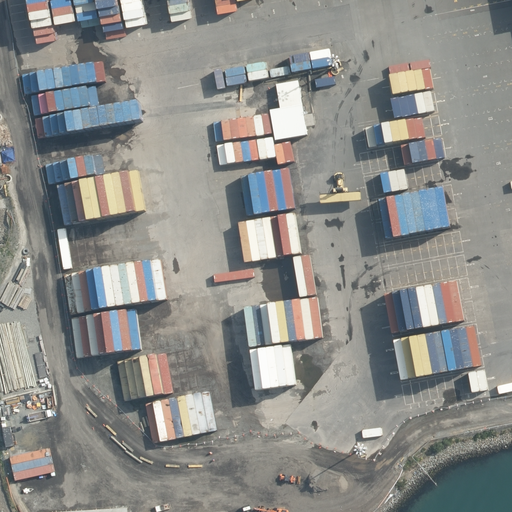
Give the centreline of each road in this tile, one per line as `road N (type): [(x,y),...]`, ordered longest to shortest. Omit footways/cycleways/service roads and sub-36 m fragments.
road 1 (unknown): [(27,166),(98,468),(124,480),(149,477),(383,426)]
road 2 (unknown): [(375,385),(356,242),(404,159)]
road 3 (unknown): [(0,0),(27,166)]
road 4 (unknown): [(362,0),(375,80),(404,159)]
road 5 (unknown): [(511,358),(375,385)]
road 6 (unknown): [(383,426),(511,403)]
